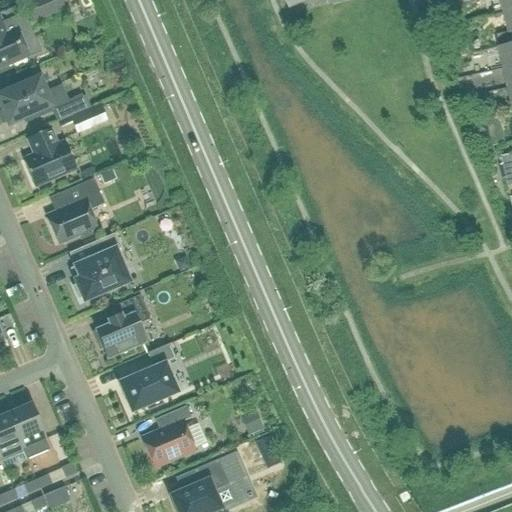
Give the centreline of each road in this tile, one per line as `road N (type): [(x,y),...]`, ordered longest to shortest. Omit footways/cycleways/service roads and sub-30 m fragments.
road 1 (secondary): [(136,0),(303,385),(375,511)]
road 2 (residential): [(129,511),(64,359)]
road 3 (residential): [(64,359),(0,207)]
